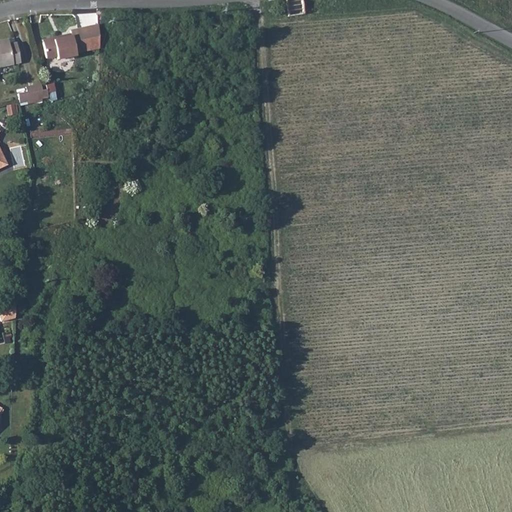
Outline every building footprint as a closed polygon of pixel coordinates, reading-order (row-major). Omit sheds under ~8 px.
[(301,0),(285,0),(288,16),(304,14),(301,0)] [(69,37),(41,43),(44,58),(55,56),(56,60),(74,56),(73,54),(80,52),(76,30),(68,32),(69,37)] [(0,44),(0,67),(19,63),(15,44),(8,45),(7,43),(0,44)] [(16,95),(18,102),(41,98),(40,91),(38,85),(26,87),(27,93),(16,95)] [(18,104),(8,105),(9,114),(19,113),(18,104)] [(0,320),(13,318),(13,303),(0,306),(0,320)]
